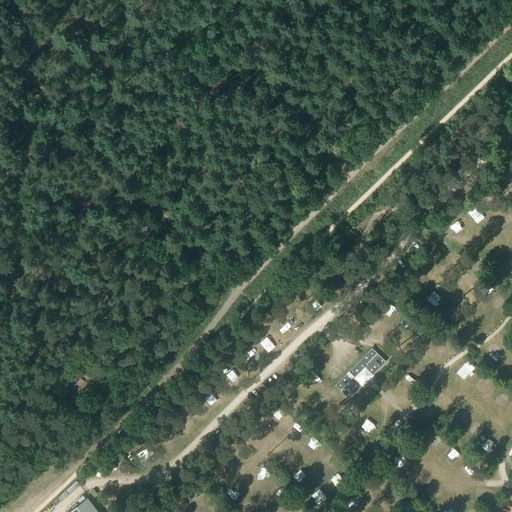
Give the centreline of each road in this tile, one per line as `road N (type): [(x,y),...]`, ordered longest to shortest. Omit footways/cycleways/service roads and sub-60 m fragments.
road 1 (track): [(511,20),(231,293),(21,511)]
road 2 (unknown): [(18,235),(0,384)]
